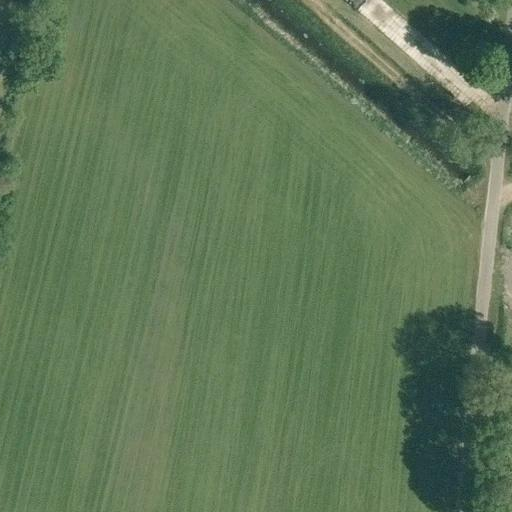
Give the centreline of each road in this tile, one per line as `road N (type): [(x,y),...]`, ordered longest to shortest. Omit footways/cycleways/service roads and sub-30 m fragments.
road 1 (unclassified): [(447,511),(500,0)]
road 2 (track): [(301,0),(511,188)]
